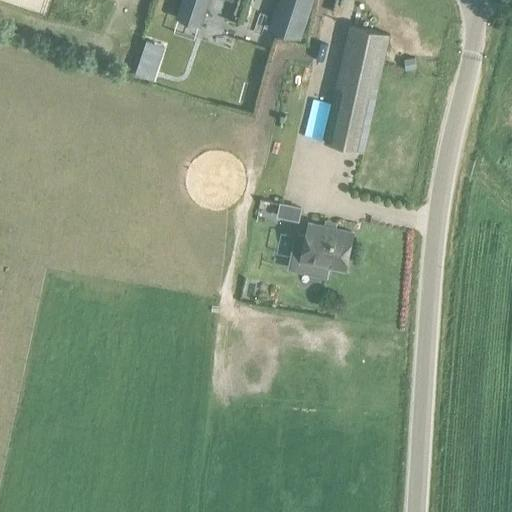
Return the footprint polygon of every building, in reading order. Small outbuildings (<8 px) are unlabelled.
[(184,0),(184,1),(179,18),(202,26),(209,0),(184,0)] [(302,39),(314,0),(277,0),(268,28),(302,39)] [(390,35),(351,26),(325,143),(364,152),(390,35)] [(140,61),(136,74),(155,80),(159,67),(140,61)] [(302,185),(303,176),(283,174),(282,183),(302,185)] [(282,184),(280,194),(300,199),(303,189),(282,184)] [(299,221),(302,207),(280,203),(277,217),(299,221)] [(301,261),(299,270),(328,276),(330,267),(345,270),(353,233),(309,223),(307,235),(301,261)]
